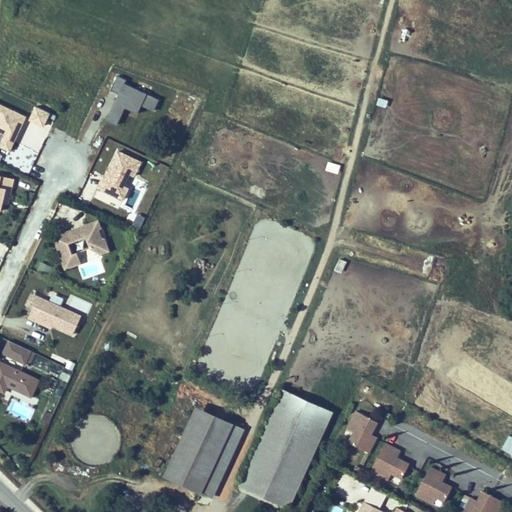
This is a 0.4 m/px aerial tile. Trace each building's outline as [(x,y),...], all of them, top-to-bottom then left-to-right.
[(386,108),(388,100),(379,97),(376,105),(386,108)] [(141,162),(119,151),(106,177),(105,176),(99,187),(123,199),(141,162)] [(326,160),(324,169),(340,174),(342,165),(326,160)] [(0,208),(1,203),(7,205),(10,191),(13,180),(0,176),(0,208)] [(103,230),(102,230),(99,222),(55,238),(66,271),(82,265),(78,254),(73,256),(70,245),(87,239),(91,250),(102,255),(110,252),(105,240),(107,239),(103,230)] [(339,259),(335,271),(343,273),(347,261),(339,259)] [(53,267),(43,262),(40,269),(50,273),(53,267)] [(49,303),(39,298),(32,295),(27,306),(34,309),(29,319),(37,322),(53,330),(54,327),(74,336),(82,318),(60,308),(49,303)] [(53,296),(49,303),(60,308),(63,301),(53,296)] [(28,368),(34,356),(12,347),(7,358),(28,368)] [(35,402),(42,384),(2,366),(0,370),(0,393),(6,397),(9,390),(35,402)] [(59,379),(68,382),(71,374),(62,371),(59,379)] [(335,410),(285,388),(241,483),(264,494),(268,484),(279,489),(281,485),(297,493),(335,410)] [(198,406),(166,474),(203,491),(234,422),(198,406)] [(379,422),(357,412),(349,429),(354,431),(349,442),(367,450),(372,452),(379,439),(373,436),(379,422)] [(234,422),(203,491),(211,494),(243,426),(234,422)] [(402,451),(386,443),(371,473),(388,482),(392,475),(401,479),(408,463),(398,458),(402,451)] [(446,475),(430,467),(416,497),(433,505),(436,498),(445,503),(453,487),(442,482),(446,475)] [(350,489),(356,480),(344,472),(338,481),(350,489)] [(297,493),(281,485),(279,489),(268,484),(264,494),(291,506),(297,493)] [(478,502),(465,496),(458,510),(461,511),(500,511),(505,502),(482,492),(478,502)] [(385,511),(386,511),(367,501),(361,511),(385,511)]
